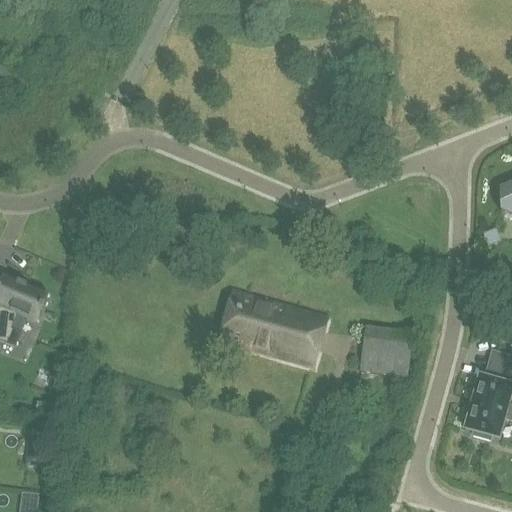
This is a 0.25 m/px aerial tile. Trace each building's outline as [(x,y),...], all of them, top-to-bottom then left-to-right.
[(511,185),(500,190),(502,215),(504,215),(504,214),(503,214),(511,210),(511,185)] [(56,238),(74,241),(79,216),(61,212),(56,238)] [(0,343),(14,349),(20,335),(7,329),(13,315),(35,324),(40,313),(42,314),(44,310),(42,310),(46,299),(26,290),(27,290),(16,285),(16,286),(4,281),(0,290),(0,343)] [(316,371),(331,322),(236,295),(222,344),(316,371)] [(410,381),(414,338),(369,330),(362,374),(410,381)] [(511,357),(507,356),(499,383),(483,378),(481,377),(480,379),(475,398),(474,400),(475,400),(473,407),(472,407),(472,409),(467,428),(466,428),(466,430),(468,431),(468,430),(474,432),(473,436),(491,441),(492,437),(498,439),(500,440),(501,438),(500,438),(505,419),(509,420),(511,409),(511,406),(509,405),(511,395),(511,357)] [(31,430),(28,447),(46,449),(48,432),(31,430)] [(22,495),(19,511),(38,511),(40,497),(22,495)]
